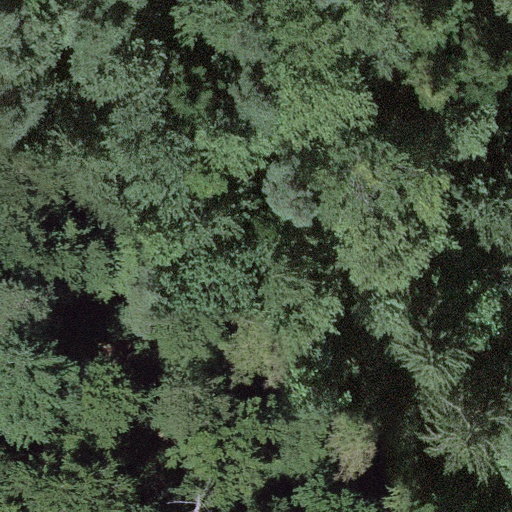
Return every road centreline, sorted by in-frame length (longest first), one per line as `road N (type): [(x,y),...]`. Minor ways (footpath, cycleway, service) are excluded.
road 1 (track): [(0,388),(165,357),(252,319),(330,260),(511,36)]
road 2 (track): [(444,511),(511,357)]
